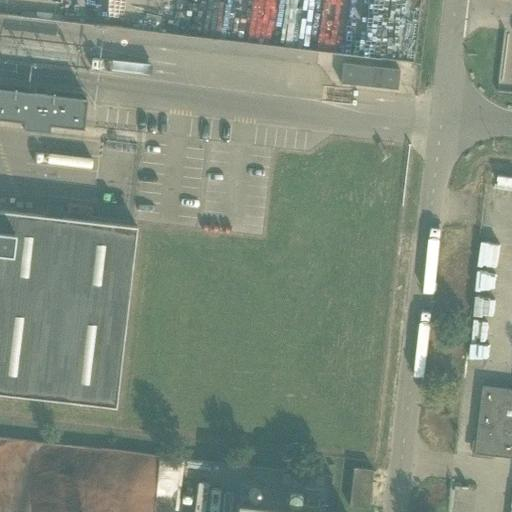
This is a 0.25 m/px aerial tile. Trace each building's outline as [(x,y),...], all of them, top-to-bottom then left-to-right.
[(356,64),(342,63),(340,83),(354,85),(356,64)] [(399,69),(372,66),(369,86),(397,90),(399,69)] [(0,118),(23,121),(23,126),(22,126),(22,128),(49,131),(49,130),(48,129),(49,124),(83,128),(86,98),(85,97),(83,94),(83,93),(50,89),(50,91),(47,93),(46,93),(45,96),(34,94),(34,92),(33,91),(30,88),(30,87),(0,83),(0,118)] [(0,210),(0,393),(115,407),(136,226),(0,210)] [(511,457),(511,391),(510,392),(511,389),(483,386),(475,454),(511,457)] [(368,508),(371,485),(373,470),(353,468),(348,506),(368,508)] [(325,511),(237,502),(235,511),(325,511)]
